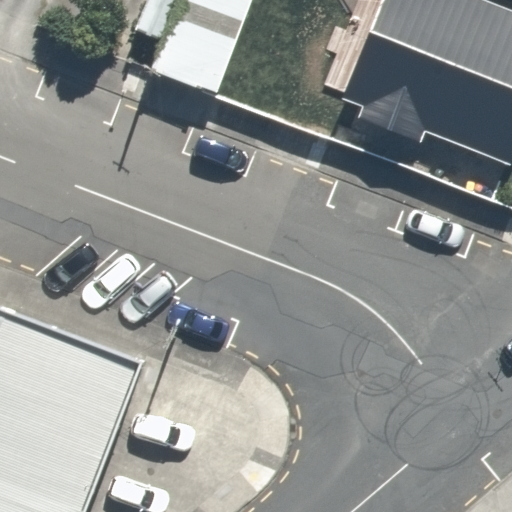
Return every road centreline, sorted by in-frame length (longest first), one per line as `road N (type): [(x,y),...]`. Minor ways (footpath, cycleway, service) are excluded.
road 1 (residential): [(0,159),(350,296),(384,320),(461,416)]
road 2 (residential): [(350,511),(461,416)]
